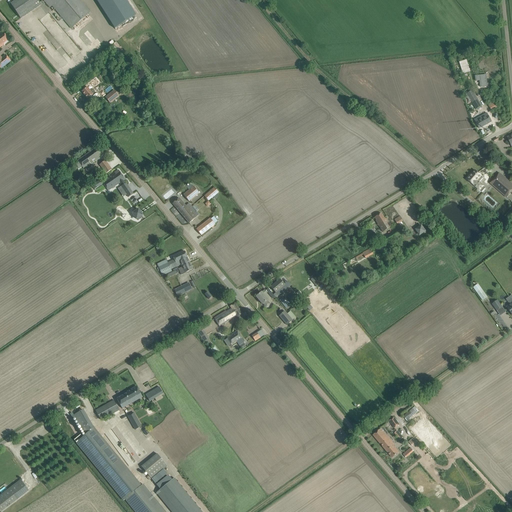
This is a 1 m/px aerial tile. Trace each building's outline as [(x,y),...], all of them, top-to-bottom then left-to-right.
[(15,0),(11,3),(10,3),(21,18),(41,5),(39,3),(37,0),(15,0)] [(43,0),(46,3),(50,8),(52,6),(71,29),(90,12),(79,0),(43,0)] [(96,0),(114,26),(135,13),(126,0),(96,0)] [(0,56),(0,68),(1,69),(10,61),(6,55),(2,58),(0,56)] [(465,71),(471,69),(468,59),(462,61),(465,71)] [(108,76),(115,71),(117,69),(114,66),(106,73),(108,76)] [(93,87),(104,82),(101,75),(89,80),(93,87)] [(486,75),(475,76),(476,81),(480,81),(480,87),(487,86),(486,75)] [(87,87),(82,92),(87,99),(93,94),(95,92),(92,89),(93,88),(90,85),(87,87)] [(482,106),(472,90),(471,91),(471,90),(466,92),(467,94),(476,109),(482,106)] [(114,91),(106,97),(110,103),(112,101),(119,96),(115,91),(114,91)] [(495,102),(488,106),(491,111),(499,107),(495,102)] [(488,115),(483,117),(482,118),(482,117),(478,119),(479,121),(476,122),(479,129),(492,122),(488,115)] [(94,148),(77,160),(78,162),(82,167),(83,168),(85,166),(86,168),(101,157),(105,154),(98,145),(94,148)] [(105,161),(99,164),(103,171),(105,173),(111,170),(105,161)] [(111,176),(102,182),(108,191),(120,183),(122,186),(121,186),(128,197),(133,194),(126,183),(125,184),(123,181),(125,180),(118,170),(114,173),(116,175),(112,178),(111,176)] [(471,174),(466,179),(480,191),(480,190),(482,192),(485,188),(483,187),(483,186),(479,182),(483,178),(481,176),(475,170),(472,174),(471,174)] [(511,184),(499,173),(490,183),(507,198),(511,191),(511,184)] [(193,186),(183,195),(189,202),(199,193),(193,186)] [(214,187),(204,196),(208,201),(219,193),(214,187)] [(179,198),(172,204),(179,212),(182,209),(183,210),(185,209),(185,210),(188,208),(189,210),(192,207),(189,203),(185,206),(179,198)] [(182,209),(179,212),(189,223),(196,218),(195,217),(199,215),(196,212),(199,209),(196,205),(193,208),(192,207),(189,210),(188,208),(185,210),(185,209),(183,210),(182,209)] [(134,206),(130,209),(131,210),(130,211),(134,217),(135,216),(136,218),(140,215),(139,213),(140,213),(136,207),(135,208),(134,206)] [(376,221),(378,225),(383,232),(391,227),(386,218),(385,219),(381,213),(374,217),(376,220),(376,221)] [(201,235),(205,232),(215,224),(210,218),(196,229),(201,235)] [(421,226),(416,230),(420,235),(425,231),(421,226)] [(384,238),(389,246),(402,238),(397,230),(384,238)] [(343,265),(346,270),(365,259),(373,255),(370,250),(343,265)] [(181,267),(190,263),(185,251),(173,257),(175,262),(174,262),(173,260),(168,263),(171,269),(180,265),(181,267)] [(168,263),(158,267),(162,276),(172,272),(171,269),(168,263)] [(193,269),(190,263),(181,267),(178,269),(181,275),(185,274),(184,273),(193,269)] [(309,278),(317,287),(322,283),(315,276),(312,278),(311,276),(309,278)] [(270,287),(273,291),(275,293),(273,295),(275,298),(278,295),(276,293),(285,285),(280,279),(270,287)] [(174,290),(177,296),(192,289),(189,283),(174,290)] [(337,288),(342,295),(345,293),(343,289),(342,290),(339,287),(337,288)] [(261,292),(256,297),(262,304),(263,304),(266,307),(270,304),(267,300),(268,300),(264,295),(267,292),(266,291),(265,290),(262,292),(261,292)] [(289,306),(282,298),(279,300),(286,309),(289,306)] [(497,311),(502,307),(498,300),(492,304),(497,311)] [(237,317),(238,317),(242,314),(235,303),(230,306),(232,309),(237,317)] [(237,317),(232,309),(226,312),(226,311),(214,318),(219,326),(236,316),(237,317)] [(279,316),(287,325),(292,321),(285,311),(279,316)] [(196,330),(201,337),(204,342),(209,339),(205,334),(204,331),(209,328),(208,327),(210,325),(208,322),(196,330)] [(232,345),(242,339),(237,331),(227,338),(232,345)] [(260,338),(257,333),(253,336),(252,336),(255,342),(256,341),(260,338)] [(127,393),(116,399),(122,409),(142,397),(136,386),(127,392),(127,393)] [(146,395),(149,402),(163,394),(159,387),(146,395)] [(114,400),(95,411),(101,420),(119,410),(114,400)] [(403,417),(407,421),(418,412),(414,407),(403,417)] [(82,410),(74,415),(84,433),(88,431),(90,433),(76,444),(109,484),(123,501),(125,499),(135,511),(166,511),(143,484),(141,485),(127,469),(93,428),(82,410)] [(131,413),(127,416),(135,430),(142,426),(135,415),(134,412),(131,413)] [(389,421),(392,425),(394,428),(399,425),(394,418),(389,421)] [(392,458),(399,452),(394,446),(395,445),(381,429),(373,435),(392,458)] [(400,440),(403,438),(398,430),(395,433),(400,440)] [(409,441),(414,446),(418,442),(414,437),(409,441)] [(406,458),(413,452),(410,448),(403,454),(406,458)] [(152,478),(168,466),(158,453),(142,466),(152,478)] [(161,471),(153,478),(157,483),(165,476),(161,471)] [(201,511),(174,478),(156,493),(172,511),(201,511)]
